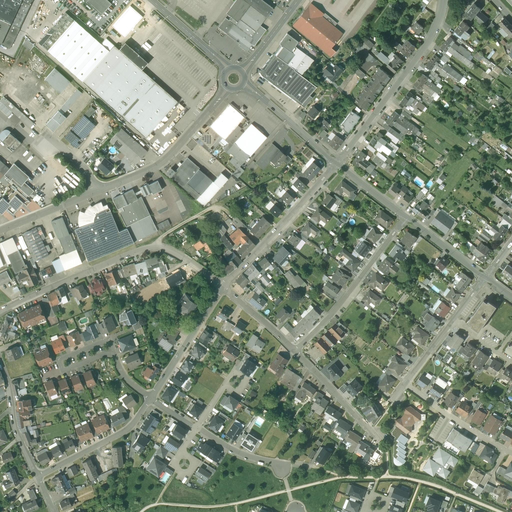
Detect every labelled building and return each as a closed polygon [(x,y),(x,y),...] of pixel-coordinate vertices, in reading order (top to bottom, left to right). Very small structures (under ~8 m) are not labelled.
[(17,0),(0,0),(0,43),(1,44),(10,24),(21,1),(17,0)] [(111,4),(106,0),(87,0),(86,2),(101,15),(111,4)] [(262,0),(236,0),(226,13),(232,17),(229,20),(235,25),(236,26),(240,20),(240,19),(250,5),(266,17),(273,8),(262,0)] [(30,6),(21,1),(10,24),(19,28),(30,6)] [(311,3),(308,6),(309,6),(309,5),(312,7),(311,8),(322,17),(324,14),(311,3)] [(476,5),(474,3),(469,9),(476,14),(477,12),(480,9),(478,7),(480,5),(478,3),(476,5)] [(250,5),(240,19),(240,20),(236,26),(235,25),(229,33),(241,42),(245,45),(248,41),(252,44),(254,46),(266,30),(264,28),(260,25),(266,17),(250,5)] [(322,17),(311,8),(312,7),(309,5),(309,6),(308,6),(292,25),(330,56),(331,57),(334,52),(330,49),(342,34),(334,27),(322,17)] [(113,26),(124,36),(132,28),(133,28),(134,26),(133,26),(141,17),(130,7),(113,26)] [(476,14),(469,9),(464,14),(466,16),(465,18),(467,20),(469,18),(471,20),(474,16),(476,14)] [(488,19),(481,12),(479,14),(477,12),(476,14),(481,19),(483,20),(482,21),(484,23),(488,19)] [(337,23),(325,13),(324,14),(322,17),(334,27),(337,23)] [(364,22),(367,16),(364,14),(359,23),(361,24),(363,21),(364,22)] [(235,25),(229,20),(226,18),(218,28),(226,33),(228,32),(229,33),(235,25)] [(511,25),(504,18),(499,23),(511,37),(511,25)] [(109,51),(75,21),(48,52),(82,82),(109,51)] [(470,27),(463,21),(455,31),(455,32),(461,37),(462,36),(466,32),(470,27)] [(424,27),(416,22),(411,28),(419,34),(424,27)] [(10,24),(1,44),(10,48),(19,28),(10,24)] [(298,42),(287,34),(279,44),(283,46),(291,52),(295,46),(298,42)] [(449,37),(445,42),(451,47),(454,43),(455,41),(449,37)] [(34,46),(25,38),(23,44),(30,50),(34,46)] [(373,45),(367,39),(361,46),(365,50),(367,52),(373,45)] [(248,41),(245,45),(241,42),(239,44),(247,51),(252,44),(248,41)] [(415,47),(409,42),(405,46),(404,45),(402,46),(410,53),(415,47)] [(445,42),(441,47),(446,52),(448,51),(451,47),(445,42)] [(148,63),(125,43),(123,45),(132,53),(146,65),(148,63)] [(454,43),(451,47),(467,59),(471,54),(460,45),(459,47),(454,43)] [(132,53),(123,45),(119,49),(128,58),(132,53)] [(119,49),(114,46),(109,51),(82,82),(145,138),(177,101),(142,70),(128,58),(119,49)] [(291,52),(283,46),(262,75),(285,93),(301,76),(294,70),(287,64),(295,54),(291,52)] [(295,54),(287,64),(294,70),(306,54),(295,46),(291,52),(295,54)] [(410,53),(402,46),(401,48),(402,49),(400,51),(407,57),(410,53)] [(467,59),(451,47),(448,51),(471,69),(474,64),(467,59)] [(367,52),(365,50),(361,55),(366,60),(370,55),(367,52)] [(146,65),(132,53),(128,58),(142,70),(146,65)] [(294,70),(301,76),(310,65),(314,60),(306,54),(294,70)] [(403,62),(395,55),(393,57),(395,58),(388,66),(394,71),(403,62)] [(440,59),(435,55),(430,60),(436,65),(440,59)] [(430,60),(426,65),(432,70),(436,65),(430,60)] [(336,65),(333,69),(329,65),(322,72),(326,75),(328,77),(330,76),(334,80),(342,71),(336,65)] [(365,75),(354,65),(350,70),(355,74),(362,79),(365,75)] [(55,68),(44,80),(60,94),(70,82),(55,68)] [(390,76),(380,68),(367,84),(378,93),(381,89),(389,80),(388,79),(390,76)] [(355,74),(350,70),(338,86),(343,90),(355,74)] [(428,78),(422,74),(418,79),(424,83),(428,78)] [(301,76),(285,93),(304,107),(312,97),(309,95),(316,87),(301,76)] [(418,79),(414,85),(420,89),(424,83),(418,79)] [(378,93),(367,84),(355,101),(365,109),(368,106),(368,107),(375,97),(378,93)] [(77,89),(60,109),(64,112),(81,93),(77,89)] [(415,96),(409,92),(405,97),(411,101),(415,96)] [(33,123),(4,96),(0,100),(0,101),(29,127),(33,123)] [(411,101),(405,97),(401,103),(406,107),(411,101)] [(229,104),(209,127),(219,135),(222,138),(224,140),(225,140),(237,125),(244,117),(237,111),(229,104)] [(313,106),(307,113),(314,119),(320,112),(313,106)] [(91,107),(84,115),(87,118),(95,110),(91,107)] [(410,115),(404,110),(401,113),(410,120),(412,117),(410,115)] [(58,111),(45,125),(53,132),(66,117),(58,111)] [(400,115),(394,111),(390,116),(396,121),(398,118),(400,115)] [(349,133),(360,118),(354,113),(352,115),(350,113),(341,125),(343,127),(342,128),(344,129),(345,131),(349,133)] [(83,115),(70,130),(82,141),(95,125),(87,118),(84,115),(83,115)] [(390,116),(386,122),(392,126),(393,125),(396,121),(390,116)] [(326,120),(323,118),(321,121),(322,121),(319,126),(323,130),(324,130),(329,123),(326,120)] [(403,119),(402,120),(401,120),(398,118),(396,121),(408,130),(415,135),(418,131),(403,119)] [(408,130),(396,121),(393,125),(402,131),(402,132),(405,134),(408,130)] [(251,124),(235,142),(249,155),(250,156),(267,137),(251,124)] [(237,125),(225,140),(228,143),(230,142),(241,128),(237,125)] [(121,128),(109,141),(135,164),(147,151),(121,128)] [(219,135),(211,128),(205,134),(206,134),(204,136),(202,135),(199,139),(204,143),(209,147),(212,144),(219,135)] [(400,134),(391,128),(388,131),(400,140),(402,141),(405,137),(401,133),(400,134)] [(4,130),(3,131),(2,131),(0,133),(0,138),(2,141),(9,132),(10,132),(8,131),(7,130),(5,130),(4,130)] [(82,141),(70,130),(64,137),(76,147),(82,141)] [(323,130),(319,135),(323,139),(325,136),(327,133),(324,130),(323,130)] [(393,140),(395,137),(388,131),(386,134),(393,140)] [(9,132),(2,141),(13,150),(20,142),(9,132)] [(379,132),(374,137),(380,142),(384,136),(379,132)] [(219,135),(212,144),(215,146),(222,138),(219,135)] [(332,140),(328,144),(336,150),(343,141),(335,135),(332,140)] [(475,145),(480,138),(474,135),(469,142),(475,145)] [(384,136),(380,142),(383,144),(387,147),(390,144),(384,139),(386,137),(384,136)] [(374,137),(370,143),(374,146),(375,147),(375,146),(376,147),(380,142),(374,137)] [(228,143),(223,149),(226,152),(229,149),(233,145),(230,142),(228,143)] [(249,155),(235,142),(233,145),(229,149),(235,155),(229,161),(237,168),(238,169),(240,167),(249,155)] [(387,147),(392,151),(395,153),(399,148),(391,142),(390,144),(387,147)] [(209,147),(204,143),(201,146),(209,153),(212,150),(209,147)] [(272,143),(255,163),(263,169),(270,161),(280,150),(272,143)] [(387,147),(383,144),(380,148),(389,154),(392,151),(387,147)] [(504,144),(502,147),(509,153),(511,150),(504,144)] [(376,150),(369,145),(366,148),(374,153),(376,150)] [(280,150),(270,161),(275,164),(277,161),(279,163),(282,160),(286,155),(285,155),(280,150)] [(367,156),(361,151),(357,157),(368,165),(370,163),(365,159),(367,156)] [(94,154),(89,159),(92,162),(97,156),(94,154)] [(286,155),(282,160),(287,164),(291,159),(286,154),(285,155),(286,155)] [(376,155),(372,160),(381,167),(384,162),(377,156),(376,155)] [(368,165),(357,157),(353,162),(359,167),(360,165),(361,164),(366,168),(368,165)] [(107,162),(103,158),(100,162),(102,163),(99,167),(107,175),(113,167),(111,166),(112,164),(108,161),(107,162)] [(171,168),(166,173),(184,188),(188,184),(187,183),(199,169),(200,168),(188,158),(176,172),(171,168)] [(9,169),(0,160),(0,171),(4,175),(9,169)] [(313,162),(308,168),(315,174),(320,168),(317,166),(313,162)] [(29,177),(14,163),(9,169),(4,175),(10,180),(18,187),(19,188),(24,182),(29,177)] [(237,168),(233,174),(237,178),(244,170),(240,167),(238,169),(237,168)] [(303,173),(302,174),(306,177),(310,180),(315,174),(308,168),(303,173)] [(199,169),(187,183),(188,184),(200,195),(212,181),(199,169)] [(409,178),(411,175),(404,169),(402,173),(409,178)] [(221,173),(213,182),(220,188),(228,179),(221,173)] [(443,173),(437,181),(441,184),(447,176),(443,173)] [(10,180),(4,175),(0,178),(0,180),(5,185),(10,180)] [(298,179),(293,184),(300,191),(305,185),(302,182),(298,178),(298,179)] [(148,183),(139,187),(143,195),(151,192),(152,194),(162,190),(157,180),(148,185),(148,183)] [(200,195),(196,199),(204,206),(220,188),(213,182),(212,181),(200,195)] [(354,190),(342,181),(335,190),(340,194),(343,190),(350,195),(350,196),(353,192),(354,190)] [(24,182),(19,188),(23,192),(29,197),(34,191),(24,182)] [(396,183),(389,192),(395,197),(399,192),(401,190),(401,189),(396,186),(397,184),(396,183)] [(200,195),(188,184),(184,188),(196,199),(200,195)] [(133,189),(124,193),(123,192),(120,193),(121,194),(112,198),(117,208),(122,206),(137,199),(133,189)] [(283,189),(280,192),(280,191),(277,194),(281,197),(286,192),(284,190),(283,189)] [(12,192),(8,196),(9,197),(6,201),(8,202),(15,195),(23,203),(24,202),(29,201),(21,194),(16,190),(13,193),(12,192)] [(290,195),(286,191),(286,192),(281,197),(288,204),(293,198),(290,195)] [(421,191),(415,198),(419,201),(424,193),(421,191)] [(357,195),(353,192),(350,196),(350,195),(349,197),(353,200),(357,195)] [(403,196),(400,200),(406,205),(413,196),(412,195),(410,196),(406,193),(403,196)] [(333,197),(330,194),(326,200),(325,199),(322,203),(326,205),(330,208),(335,202),(337,200),(333,197)] [(6,201),(2,197),(0,199),(0,212),(2,214),(5,210),(7,209),(10,205),(16,211),(23,203),(15,195),(8,202),(6,201)] [(137,199),(122,206),(124,211),(119,213),(126,226),(149,215),(141,197),(137,199)] [(99,204),(96,205),(94,206),(91,208),(90,206),(87,210),(85,214),(82,213),(81,214),(80,214),(79,218),(79,223),(80,227),(75,229),(88,261),(133,242),(127,228),(119,232),(109,207),(106,209),(105,206),(102,207),(101,204),(99,205),(99,204)] [(274,205),(269,210),(276,217),(282,211),(278,207),(275,204),(274,205)] [(420,206),(417,204),(413,210),(418,214),(423,208),(420,206)] [(10,205),(7,209),(9,211),(13,214),(16,211),(10,205)] [(331,217),(319,208),(312,217),(319,223),(322,219),(326,223),(331,217)] [(423,208),(418,214),(424,219),(429,212),(426,210),(423,208)] [(382,211),(376,219),(380,222),(387,227),(393,219),(382,211)] [(446,218),(439,213),(436,216),(431,223),(439,229),(446,218)] [(511,223),(511,218),(505,214),(502,217),(504,218),(511,224),(511,223)] [(149,215),(126,226),(127,228),(133,242),(157,231),(149,215)] [(243,223),(236,216),(232,221),(239,228),(243,223)] [(62,217),(51,222),(58,239),(58,238),(69,234),(62,217)] [(263,217),(256,224),(264,230),(270,223),(263,217)] [(454,223),(446,218),(439,229),(446,234),(451,227),(454,223)] [(511,224),(504,218),(501,222),(503,223),(502,225),(508,229),(511,224)] [(167,219),(157,225),(159,230),(170,225),(167,219)] [(312,226),(307,222),(301,230),(310,236),(313,232),(315,228),(312,226)] [(249,229),(243,223),(239,228),(244,234),(249,229)] [(213,231),(219,238),(223,235),(226,230),(221,224),(213,231)] [(256,224),(250,231),(257,237),(264,230),(256,224)] [(502,225),(499,228),(497,226),(495,228),(504,235),(508,229),(502,225)] [(367,236),(367,237),(375,243),(382,234),(374,227),(371,231),(367,236)] [(36,228),(24,233),(35,256),(37,260),(48,255),(36,228)] [(239,241),(245,235),(239,228),(229,237),(235,244),(239,241)] [(504,235),(495,228),(493,231),(496,233),(493,236),(499,241),(504,235)] [(483,230),(481,234),(488,240),(491,236),(487,233),(483,230)] [(413,235),(409,232),(402,241),(406,244),(410,247),(410,246),(417,237),(413,235)] [(35,256),(24,233),(21,234),(32,258),(35,256)] [(298,237),(293,233),(287,240),(296,247),(301,239),(298,237)] [(69,234),(58,238),(64,253),(76,249),(70,234),(69,234)] [(307,239),(300,234),(298,237),(301,239),(305,242),(307,239)] [(488,240),(481,234),(478,237),(486,243),(488,240)] [(232,246),(223,235),(219,238),(227,248),(228,249),(230,248),(232,246)] [(239,241),(244,244),(249,239),(245,235),(239,241)] [(365,239),(360,235),(357,238),(361,241),(363,242),(363,241),(369,246),(371,244),(365,239)] [(216,250),(206,236),(200,240),(204,246),(209,253),(210,254),(212,252),(212,253),(216,250)] [(12,237),(1,243),(7,255),(18,250),(12,237)] [(244,244),(250,250),(255,245),(249,239),(244,244)] [(200,240),(193,245),(197,250),(204,246),(200,240)] [(369,246),(363,241),(363,242),(360,245),(361,246),(358,251),(357,250),(356,250),(364,257),(371,248),(369,246)] [(7,255),(1,243),(0,242),(0,248),(7,265),(11,263),(7,255)] [(486,246),(481,242),(476,247),(488,256),(492,250),(486,245),(486,246)] [(244,244),(237,251),(243,257),(250,250),(244,244)] [(476,247),(472,244),(469,249),(477,255),(478,253),(480,254),(478,257),(483,261),(488,256),(476,247)] [(404,250),(397,245),(390,254),(397,260),(398,258),(402,261),(408,254),(404,251),(404,250)] [(288,251),(282,246),(277,251),(278,252),(285,259),(286,260),(291,255),(288,251)] [(297,253),(290,248),(288,251),(291,255),(293,257),(297,253)] [(64,253),(59,256),(59,258),(64,269),(64,270),(81,263),(76,249),(64,253)] [(364,257),(356,250),(357,250),(355,249),(353,251),(354,252),(358,256),(358,255),(363,259),(364,257)] [(18,250),(7,255),(11,263),(15,273),(23,270),(26,268),(25,265),(18,250)] [(226,264),(216,250),(212,253),(224,269),(226,267),(225,265),(226,264)] [(352,255),(346,251),(343,254),(350,259),(346,265),(354,271),(361,261),(352,255)] [(285,259),(278,252),(273,257),(281,264),(285,259)] [(236,255),(228,262),(230,264),(226,267),(224,269),(228,274),(239,264),(241,262),(236,255)] [(156,256),(144,260),(144,261),(147,270),(158,267),(159,267),(158,262),(156,256)] [(265,257),(258,263),(268,274),(271,271),(266,266),(270,263),(265,257)] [(448,262),(442,257),(440,260),(437,264),(437,265),(443,269),(448,262)] [(64,269),(59,258),(51,261),(57,273),(64,269)] [(386,259),(379,268),(386,273),(390,268),(395,273),(398,269),(393,265),(386,259)] [(144,261),(134,264),(137,273),(137,275),(148,272),(147,270),(144,261)] [(162,261),(158,262),(159,267),(158,267),(160,273),(164,272),(167,271),(166,266),(164,266),(162,261)] [(403,268),(395,262),(393,265),(398,269),(400,271),(403,268)] [(29,263),(25,265),(26,268),(23,270),(24,272),(18,275),(21,281),(27,278),(30,285),(38,282),(29,263)] [(134,263),(122,267),(123,269),(125,276),(125,277),(137,273),(134,264),(134,263)] [(252,264),(243,274),(249,279),(250,281),(254,277),(259,272),(252,264)] [(511,267),(508,264),(502,272),(511,280),(511,267)] [(343,266),(340,269),(347,275),(350,272),(343,266)] [(41,271),(44,278),(52,275),(49,268),(41,271)] [(340,269),(336,274),(338,276),(335,279),(341,283),(343,284),(347,279),(348,279),(349,277),(347,275),(340,269)] [(289,270),(284,275),(296,289),(303,283),(297,276),(295,277),(289,270)] [(6,271),(0,274),(0,285),(11,280),(6,271)] [(115,271),(108,273),(108,274),(112,284),(119,281),(115,271)] [(472,279),(461,271),(459,275),(462,278),(460,280),(459,280),(458,280),(460,281),(458,284),(464,289),(472,279)] [(183,279),(178,272),(166,279),(171,287),(176,284),(183,279)] [(242,273),(235,280),(242,287),(243,285),(249,279),(243,274),(242,273)] [(376,273),(369,283),(375,287),(377,284),(384,289),(388,283),(376,273)] [(270,281),(265,274),(260,278),(266,285),(270,281)] [(254,277),(250,281),(261,292),(265,289),(254,277)] [(92,282),(93,282),(90,284),(93,292),(94,294),(97,293),(97,294),(98,294),(99,294),(100,294),(101,294),(101,293),(102,292),(101,291),(104,290),(103,286),(100,280),(100,279),(97,281),(97,280),(96,279),(95,279),(94,279),(93,280),(93,281),(92,282)] [(332,284),(328,282),(327,282),(323,287),(334,296),(339,290),(336,287),(335,287),(332,284)] [(81,285),(73,288),(76,296),(78,299),(83,297),(82,295),(85,294),(86,293),(84,290),(83,290),(81,285)] [(62,287),(55,290),(55,291),(57,297),(65,295),(62,287)] [(456,290),(452,287),(445,297),(454,303),(461,294),(456,290)] [(253,290),(247,297),(249,300),(254,294),(255,294),(256,293),(253,290)] [(381,299),(369,290),(362,299),(366,302),(369,304),(372,301),(376,304),(381,299)] [(55,291),(46,295),(48,298),(51,305),(59,301),(57,297),(55,291)] [(190,297),(185,294),(184,294),(181,299),(185,302),(179,311),(188,317),(193,310),(194,310),(196,308),(195,308),(195,307),(198,303),(198,302),(194,299),(194,298),(194,297),(194,296),(193,296),(192,296),(191,296),(190,297)] [(255,294),(254,294),(249,300),(259,309),(265,302),(261,299),(255,294)] [(65,295),(57,297),(59,301),(60,302),(61,301),(62,303),(67,301),(65,295)] [(51,305),(48,298),(42,298),(42,301),(44,301),(43,304),(45,304),(44,307),(46,307),(46,310),(48,310),(47,313),(49,313),(48,316),(53,317),(55,316),(54,314),(51,305)] [(485,298),(467,323),(479,332),(497,306),(485,298)] [(59,301),(51,305),(54,314),(59,311),(56,305),(60,303),(60,302),(59,301)] [(445,304),(442,301),(435,310),(444,316),(450,308),(445,304)] [(39,304),(19,313),(25,327),(45,318),(39,304)] [(230,312),(223,307),(218,315),(225,320),(230,312)] [(289,314),(283,308),(276,316),(282,321),(289,314)] [(314,308),(308,313),(314,319),(320,314),(316,310),(314,308)] [(131,309),(126,311),(127,312),(125,312),(126,313),(124,314),(123,316),(122,318),(123,321),(124,320),(124,321),(125,321),(126,322),(127,323),(128,325),(130,324),(132,323),(132,324),(136,322),(131,309)] [(293,310),(287,317),(290,319),(296,312),(293,310)] [(440,321),(427,312),(424,317),(429,321),(425,325),(430,329),(433,331),(440,321)] [(314,319),(308,313),(303,318),(309,324),(314,319)] [(7,318),(6,318),(3,324),(12,328),(13,326),(12,326),(11,326),(13,320),(10,319),(7,318)] [(309,324),(303,318),(298,323),(304,330),(309,324)] [(108,322),(103,320),(101,323),(105,331),(109,329),(110,330),(115,328),(112,320),(110,319),(108,322)] [(246,325),(238,320),(232,329),(237,331),(237,330),(241,333),(242,330),(243,330),(246,325)] [(136,322),(132,324),(134,330),(142,327),(139,321),(136,322)] [(184,326),(176,321),(172,327),(173,328),(179,332),(180,332),(184,326)] [(347,327),(340,322),(337,324),(343,331),(347,327)] [(304,330),(298,323),(293,328),(295,330),(297,332),(299,334),(299,335),(304,330)] [(3,324),(1,331),(10,334),(11,331),(12,328),(3,324)] [(337,324),(333,328),(332,327),(329,330),(330,331),(337,339),(340,335),(342,336),(345,333),(343,331),(337,324)] [(88,331),(83,333),(86,340),(93,337),(93,338),(97,336),(96,333),(93,325),(86,327),(88,331)] [(428,335),(417,327),(414,331),(418,334),(415,339),(414,339),(419,342),(421,344),(428,335)] [(179,332),(173,328),(169,334),(175,338),(179,332)] [(206,331),(205,330),(199,339),(206,343),(207,341),(209,342),(212,338),(210,337),(212,335),(206,331)] [(10,334),(1,331),(0,332),(0,337),(2,339),(5,340),(7,335),(9,335),(9,336),(10,334)] [(330,331),(326,335),(325,334),(321,337),(322,338),(330,346),(333,342),(334,343),(338,340),(337,339),(330,331)] [(75,333),(67,336),(71,346),(79,343),(79,341),(75,333)] [(169,334),(168,333),(165,338),(163,336),(158,343),(163,346),(163,347),(168,351),(171,346),(170,345),(172,342),(173,343),(174,343),(175,343),(176,342),(176,341),(175,340),(174,339),(175,338),(169,334)] [(463,339),(455,333),(451,338),(447,344),(448,344),(451,347),(452,345),(456,348),(455,350),(459,344),(463,339)] [(251,348),(252,347),(258,337),(253,334),(246,345),(251,348)] [(131,335),(118,340),(123,352),(128,349),(135,347),(134,346),(132,340),(133,340),(131,335)] [(448,335),(443,341),(444,341),(443,343),(447,346),(448,344),(447,344),(451,338),(448,335)] [(322,338),(319,342),(318,341),(314,344),(315,345),(322,352),(326,349),(327,350),(331,347),(330,346),(322,338)] [(414,346),(403,338),(398,344),(402,348),(401,350),(407,354),(414,346)] [(60,339),(52,342),(56,352),(64,349),(62,344),(60,339)] [(264,344),(257,339),(252,347),(259,352),(264,344)] [(476,348),(468,343),(464,348),(462,351),(469,357),(476,348)] [(198,345),(196,344),(190,353),(192,355),(196,357),(199,359),(200,357),(202,357),(204,353),(203,353),(205,350),(198,345)] [(315,345),(312,349),(311,348),(307,351),(315,360),(319,356),(320,357),(324,354),(322,352),(315,345)] [(239,352),(229,346),(226,351),(224,349),(222,353),(232,360),(235,357),(236,357),(239,352)] [(16,347),(6,351),(9,361),(20,357),(16,347)] [(45,348),(43,348),(43,349),(38,351),(37,351),(35,352),(34,353),(40,367),(52,362),(46,348),(45,348)] [(246,353),(240,350),(239,352),(236,357),(241,361),(246,353)] [(481,351),(473,362),(479,366),(481,367),(482,365),(488,356),(481,351)] [(246,353),(241,361),(245,363),(249,355),(246,353)] [(448,353),(443,360),(446,362),(451,356),(448,353)] [(139,359),(137,354),(132,356),(133,359),(127,362),(130,368),(133,367),(133,368),(135,367),(135,366),(135,365),(139,364),(137,360),(139,359)] [(287,360),(278,354),(271,366),(279,371),(279,372),(282,368),(287,360)] [(186,358),(180,367),(182,368),(187,372),(189,373),(195,364),(192,362),(196,357),(192,355),(189,360),(186,358)] [(404,362),(395,356),(392,360),(393,361),(388,368),(394,371),(398,375),(406,365),(407,364),(404,362)] [(255,365),(247,359),(245,363),(240,369),(248,375),(255,365)] [(498,363),(493,360),(490,365),(488,369),(495,373),(500,366),(498,364),(498,363)] [(334,363),(328,368),(334,375),(340,370),(334,363)] [(151,369),(148,368),(147,368),(145,371),(144,371),(143,372),(143,374),(145,375),(152,379),(159,369),(158,368),(155,366),(154,366),(153,369),(151,369)] [(279,371),(278,373),(277,372),(276,374),(280,377),(284,370),(282,368),(279,372),(279,371)] [(511,375),(511,371),(506,368),(504,370),(502,374),(501,376),(501,377),(505,379),(505,378),(509,380),(511,375)] [(299,376),(288,369),(281,381),(292,388),(295,382),(299,376)] [(340,370),(334,375),(335,376),(334,376),(336,379),(343,374),(340,370)] [(90,371),(83,374),(87,382),(86,383),(87,386),(89,387),(91,386),(92,384),(95,383),(93,378),(90,371)] [(179,374),(177,373),(172,380),(180,386),(185,378),(179,374)] [(395,380),(387,374),(379,385),(378,386),(381,388),(387,392),(395,380)] [(422,374),(417,382),(425,388),(427,384),(430,380),(425,376),(422,374)] [(77,375),(71,377),(74,386),(74,387),(75,390),(76,390),(79,389),(79,388),(82,387),(80,381),(77,375)] [(430,380),(427,384),(430,386),(435,378),(433,376),(430,380)] [(65,379),(59,382),(62,390),(61,392),(62,394),(64,395),(66,394),(67,392),(70,391),(68,387),(65,380),(65,379)] [(17,380),(11,382),(14,395),(27,394),(25,388),(19,390),(17,382),(17,380)] [(51,380),(45,383),(49,392),(48,393),(49,395),(50,396),(53,395),(53,393),(56,392),(55,388),(52,382),(51,380)] [(362,387),(355,380),(348,386),(346,388),(348,389),(354,395),(356,393),(357,393),(358,394),(359,394),(359,393),(360,393),(360,392),(360,391),(360,390),(362,387)] [(438,381),(437,382),(430,390),(436,394),(435,395),(438,397),(442,392),(445,388),(444,388),(440,385),(440,384),(440,383),(438,381)] [(315,389),(307,384),(306,384),(304,382),(300,388),(296,394),(299,396),(299,397),(300,398),(301,397),(302,398),(305,393),(311,397),(315,390),(315,389)] [(345,383),(339,389),(344,393),(348,389),(346,388),(348,386),(345,383)] [(170,389),(168,387),(162,396),(170,401),(175,392),(170,389)] [(454,396),(451,393),(449,396),(447,397),(446,398),(447,400),(445,402),(448,405),(449,404),(452,406),(455,401),(458,397),(455,395),(454,396)] [(131,394),(128,397),(127,396),(123,398),(125,400),(123,401),(128,408),(133,405),(136,403),(131,394)] [(238,401),(229,396),(228,397),(224,404),(233,409),(238,401)] [(322,398),(320,400),(317,398),(317,399),(313,404),(318,407),(316,411),(320,414),(328,402),(322,398)] [(23,400),(22,401),(17,401),(18,411),(27,410),(29,409),(31,409),(30,404),(31,403),(31,401),(30,400),(24,400),(23,400)] [(199,408),(191,402),(186,410),(197,417),(202,409),(199,408)] [(378,409),(374,402),(362,409),(365,414),(370,411),(372,410),(373,412),(378,409)] [(465,405),(462,403),(457,410),(465,416),(467,413),(471,407),(471,406),(466,403),(465,405)] [(122,405),(117,408),(117,409),(119,412),(121,412),(123,416),(128,414),(122,405)] [(420,414),(411,406),(405,408),(405,414),(402,418),(396,420),(396,425),(406,433),(409,432),(412,432),(412,426),(415,421),(418,420),(420,419),(420,414)] [(328,413),(325,417),(329,420),(328,421),(327,421),(324,426),(331,431),(339,418),(341,414),(331,407),(328,413)] [(18,411),(16,411),(19,427),(20,430),(26,428),(25,425),(30,424),(29,419),(25,420),(25,417),(29,416),(30,415),(29,409),(27,410),(18,411)] [(481,411),(478,409),(471,420),(479,425),(486,414),(484,412),(483,411),(482,410),(481,411)] [(154,410),(151,415),(157,419),(161,414),(154,410)] [(379,411),(373,415),(372,415),(368,418),(369,421),(371,420),(381,414),(379,411)] [(119,412),(114,415),(115,417),(111,418),(113,421),(115,425),(125,420),(123,416),(121,412),(119,412)] [(220,412),(217,417),(223,420),(225,422),(228,417),(220,412)] [(151,415),(149,414),(145,421),(154,426),(158,420),(151,415)] [(381,414),(371,420),(374,425),(382,415),(381,414)] [(103,416),(102,416),(100,417),(100,418),(98,418),(103,430),(108,427),(109,427),(106,422),(104,416),(103,416)] [(217,417),(215,416),(213,419),(212,418),(209,422),(210,423),(208,426),(216,431),(223,420),(217,417)] [(500,421),(491,416),(484,428),(494,433),(500,423),(501,421),(500,421)] [(103,430),(98,418),(96,420),(95,419),(93,420),(93,421),(92,421),(95,428),(97,432),(103,430)] [(352,426),(341,419),(336,428),(342,432),(340,436),(344,438),(349,429),(352,426)] [(154,426),(145,421),(141,428),(142,429),(148,433),(150,433),(154,426)] [(90,430),(88,425),(87,425),(86,424),(84,425),(84,426),(82,427),(87,439),(92,436),(93,436),(90,430)] [(186,431),(176,424),(171,431),(173,433),(181,438),(186,431)] [(242,429),(233,424),(226,435),(235,440),(239,434),(242,429)] [(406,433),(396,425),(395,427),(396,427),(392,432),(393,433),(392,434),(396,437),(395,439),(394,453),(394,456),(394,459),(394,460),(394,462),(395,463),(397,464),(398,465),(400,464),(401,464),(402,463),(403,463),(405,460),(403,458),(406,455),(404,454),(406,451),(403,449),(406,446),(404,445),(408,439),(405,436),(406,435),(409,432),(406,433)] [(87,439),(82,427),(76,430),(79,437),(81,441),(87,439)] [(148,433),(142,429),(139,434),(145,438),(148,433)] [(349,429),(344,438),(347,439),(352,431),(349,429)] [(446,440),(452,443),(459,432),(453,429),(446,440)] [(509,431),(505,429),(501,435),(503,436),(504,439),(506,439),(508,441),(511,436),(511,434),(511,433),(509,432),(509,431)] [(362,438),(352,431),(347,439),(353,443),(348,450),(352,453),(357,446),(361,440),(362,438)] [(26,432),(22,433),(26,446),(32,444),(31,440),(29,437),(28,437),(26,432)] [(259,439),(248,432),(246,435),(241,442),(240,444),(251,451),(254,446),(258,441),(259,439)] [(465,452),(472,440),(459,432),(452,443),(465,452)] [(148,439),(140,434),(132,446),(136,449),(141,451),(148,439)] [(179,444),(169,437),(165,443),(173,448),(175,450),(179,444)] [(68,441),(64,444),(68,451),(76,447),(74,443),(72,439),(68,441)] [(370,446),(363,441),(359,447),(357,451),(364,455),(370,447),(370,446)] [(212,448),(205,443),(204,445),(200,451),(207,455),(212,448)] [(485,447),(480,443),(479,445),(475,451),(481,454),(485,447)] [(51,449),(55,457),(62,453),(58,446),(57,445),(51,449)] [(120,446),(112,447),(113,455),(112,456),(112,458),(113,458),(114,466),(122,465),(120,446)] [(497,455),(491,452),(492,449),(486,446),(485,447),(481,454),(480,456),(492,463),(497,455)] [(167,451),(160,447),(156,453),(163,457),(167,451)] [(326,449),(323,447),(319,454),(316,458),(324,463),(331,452),(326,449)] [(364,455),(362,458),(367,461),(372,453),(372,454),(374,450),(370,447),(364,455)] [(219,452),(212,448),(207,455),(214,460),(218,454),(219,452)] [(439,457),(436,463),(446,470),(450,464),(454,466),(458,460),(440,449),(436,455),(439,457)] [(11,452),(1,455),(4,463),(14,459),(11,452)] [(38,457),(42,464),(50,460),(49,460),(46,452),(38,457)] [(165,464),(153,457),(146,468),(158,476),(165,464)] [(93,466),(90,459),(83,463),(91,479),(97,476),(98,476),(95,469),(96,468),(94,466),(93,466)] [(445,478),(449,472),(433,462),(431,465),(427,463),(423,469),(433,475),(436,472),(445,478)] [(74,466),(67,470),(70,476),(77,473),(74,466)] [(208,466),(205,471),(210,474),(212,475),(216,470),(208,466)] [(199,468),(194,476),(204,482),(210,474),(205,471),(204,470),(203,471),(199,468)] [(116,469),(97,476),(99,481),(118,473),(116,469)] [(14,470),(5,473),(8,479),(3,481),(4,484),(6,488),(19,483),(14,470)] [(484,475),(474,470),(469,479),(478,484),(484,475)] [(61,475),(54,478),(54,479),(52,480),(53,483),(56,482),(57,485),(64,482),(61,475)] [(57,485),(60,493),(68,489),(69,489),(68,489),(65,482),(57,485)] [(352,485),(349,494),(351,495),(360,498),(362,499),(365,490),(352,485)] [(478,486),(474,491),(480,495),(483,489),(478,486)] [(499,486),(498,488),(496,487),(495,488),(493,492),(498,494),(498,493),(501,495),(498,501),(503,503),(505,497),(506,498),(510,490),(506,488),(505,489),(499,486)] [(406,501),(410,492),(395,487),(395,488),(393,493),(392,495),(406,501)] [(33,489),(27,492),(30,497),(35,495),(33,489)] [(13,490),(7,496),(10,499),(16,493),(13,490)] [(440,501),(430,497),(427,505),(429,506),(428,509),(434,511),(436,511),(439,506),(440,501)] [(31,500),(23,504),(26,511),(29,511),(39,508),(39,507),(35,499),(31,500)] [(68,499),(60,503),(63,510),(72,506),(70,503),(68,499)] [(439,506),(445,509),(448,502),(441,500),(440,501),(439,506)] [(354,511),(356,511),(360,504),(349,501),(346,509),(354,511)] [(394,506),(403,509),(405,503),(402,503),(396,501),(394,506)]
